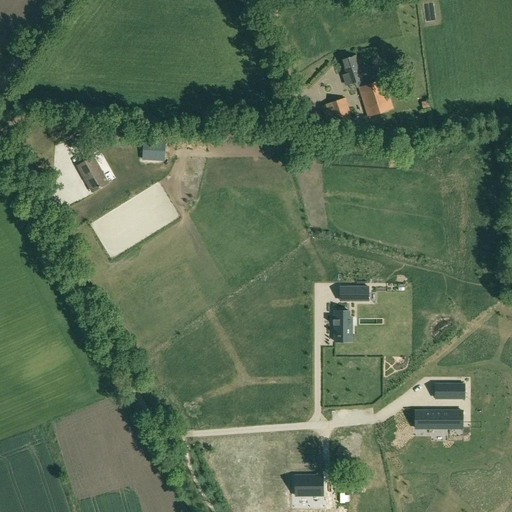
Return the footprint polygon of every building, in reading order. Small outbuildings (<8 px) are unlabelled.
[(342,75),(345,85),(363,79),(358,64),(359,63),(356,54),(342,59),(347,74),(342,75)] [(392,108),(382,79),(359,87),(368,116),(392,108)] [(328,103),(334,123),(351,117),(345,98),(328,103)] [(85,157),(96,151),(89,138),(87,139),(85,134),(75,139),(77,144),(85,157)] [(143,144),(142,159),(156,160),(164,160),(165,145),(154,144),(143,144)] [(93,156),(77,165),(92,191),(108,182),(93,156)] [(340,287),(340,301),(349,301),(369,301),(369,287),(349,287),(340,287)] [(333,319),(333,325),(335,325),(335,335),(338,335),(338,336),(341,336),(341,335),(348,335),(348,326),(352,326),(352,317),(349,317),(349,311),(335,311),(335,319),(333,319)] [(435,384),(435,398),(445,398),(464,398),(464,384),(445,384),(435,384)] [(421,411),(421,429),(450,429),(450,423),(462,423),(462,411),(421,411)] [(298,486),(298,500),(326,500),(326,486),(298,486)]
